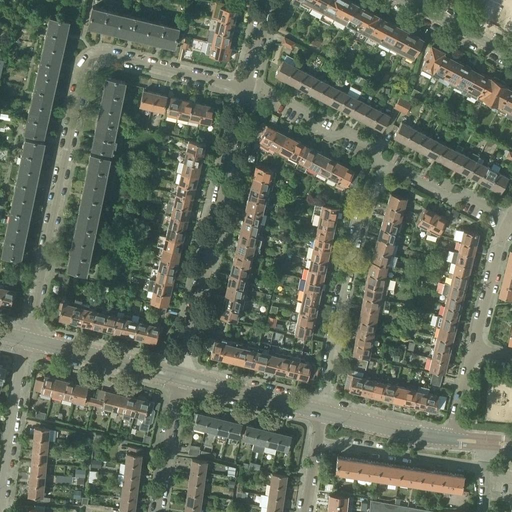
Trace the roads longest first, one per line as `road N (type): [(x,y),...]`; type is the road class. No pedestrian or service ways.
road 1 (residential): [(246,88),(105,54),(92,58),(25,339)]
road 2 (residential): [(246,88),(180,377)]
road 3 (residential): [(366,202),(323,412)]
road 4 (residential): [(25,339),(2,511)]
road 5 (residential): [(381,164),(373,145),(351,133),(330,138),(313,130),(307,111),(246,88)]
road 6 (residential): [(318,443),(485,467)]
road 7 (tertiary): [(25,339),(180,377)]
road 8 (tertiary): [(180,377),(323,412)]
road 9 (residential): [(510,219),(465,196),(447,199),(381,164)]
road 10 (residential): [(180,377),(158,511)]
road 11 (residential): [(473,348),(510,219)]
road 12 (tertiary): [(323,412),(450,439)]
road 13 (secondary): [(511,55),(404,0)]
